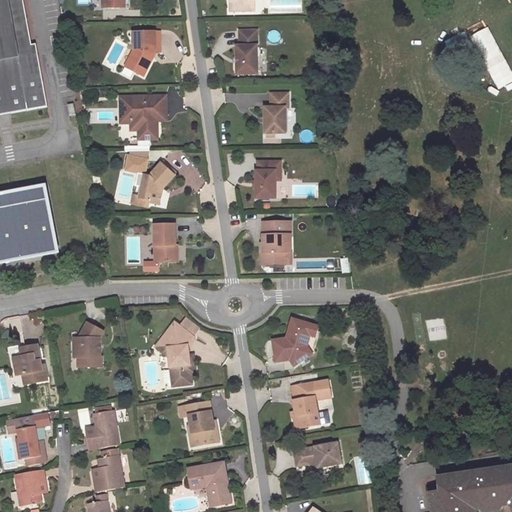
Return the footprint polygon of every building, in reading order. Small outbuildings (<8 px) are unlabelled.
[(0,0),(0,106),(4,106),(4,108),(7,107),(7,105),(11,105),(12,110),(50,104),(39,40),(33,41),(25,0),(0,0)] [(234,0),(235,9),(253,9),(252,0),(234,0)] [(241,75),(263,75),(263,30),(244,30),(244,46),(241,46),(241,75)] [(139,50),(134,61),(142,65),(140,69),(151,74),(157,59),(157,53),(165,52),(165,42),(164,42),(164,31),(139,31),(139,50)] [(132,65),(140,69),(142,65),(134,61),(132,65)] [(268,108),(269,135),(289,135),(289,109),(293,109),(293,95),(275,95),(275,108),(268,108)] [(136,118),(143,118),(154,118),(155,125),(162,125),(162,121),(162,116),(171,116),(171,96),(126,96),(126,111),(136,111),(136,118)] [(162,128),(162,125),(155,125),(154,118),(143,118),(143,128),(162,128)] [(133,146),(148,146),(148,140),(135,140),(135,133),(133,133),(133,146)] [(178,174),(167,162),(152,176),(147,174),(141,196),(151,199),(152,202),(160,204),(165,188),(178,174)] [(279,174),(285,174),(284,163),(261,163),(261,179),(259,179),(260,198),(279,199),(279,181),(279,174)] [(297,199),(314,196),(312,184),(295,187),(297,199)] [(0,261),(61,249),(50,197),(47,197),(44,185),(0,193),(0,261)] [(267,223),(267,232),(270,232),(270,240),(268,240),(268,264),(290,263),(289,252),(295,252),(294,223),(267,223)] [(177,224),(156,224),(157,262),(181,261),(180,244),(178,244),(177,224)] [(295,318),(290,337),(293,337),(292,342),(281,344),(281,347),(278,348),(279,360),(293,358),(297,364),(309,357),(304,349),(309,345),(312,333),(315,324),(295,318)] [(189,363),(188,354),(187,343),(193,335),(175,320),(156,345),(169,355),(171,366),(175,366),(178,384),(192,382),(191,373),(196,373),(195,362),(189,363)] [(78,337),(76,337),(77,356),(77,366),(97,365),(97,355),(99,355),(99,349),(97,349),(97,343),(99,344),(99,336),(102,330),(86,322),(79,335),(78,337)] [(276,339),(278,348),(281,347),(281,344),(292,342),(293,337),(290,337),(276,339)] [(26,354),(21,355),(13,356),(16,374),(23,373),(25,383),(47,379),(44,364),(41,364),(38,344),(25,346),(26,354)] [(309,357),(314,353),(309,345),(304,349),(309,357)] [(296,399),(298,410),(299,416),(301,427),(323,423),(319,399),(335,396),(332,379),(295,385),(297,398),(296,399)] [(191,415),(193,423),(195,423),(196,432),(200,431),(202,443),(222,439),(220,428),(218,428),(213,400),(182,405),(183,416),(191,415)] [(96,412),(98,424),(99,432),(88,434),(90,448),(121,443),(116,409),(96,412)] [(31,415),(6,419),(9,432),(18,431),(22,458),(25,457),(29,457),(30,463),(42,461),(41,455),(46,454),(44,444),(38,445),(37,440),(35,425),(33,426),(31,415)] [(190,445),(202,443),(200,431),(196,432),(195,423),(193,423),(187,424),(190,445)] [(99,432),(98,424),(87,426),(88,434),(99,432)] [(296,467),(309,465),(317,464),(317,469),(344,464),(340,442),(293,450),(296,467)] [(101,475),(93,477),(95,491),(125,486),(118,447),(105,449),(106,454),(102,455),(102,457),(98,458),(99,467),(101,475)] [(358,485),(371,483),(368,458),(356,460),(358,485)] [(188,485),(208,483),(213,482),(215,492),(210,493),(212,501),(233,498),(226,460),(186,466),(188,485)] [(317,464),(309,465),(311,478),(319,476),(317,469),(317,464)] [(41,500),(39,490),(38,482),(46,481),(43,466),(15,472),(20,503),(41,500)] [(91,468),(93,477),(101,475),(99,467),(91,468)] [(481,511),(482,511),(488,509),(491,511),(493,511),(506,510),(508,507),(511,505),(511,468),(444,479),(445,491),(436,492),(439,509),(441,509),(441,511),(481,511)] [(424,481),(425,491),(433,490),(432,479),(424,481)] [(38,482),(39,490),(47,489),(46,481),(38,482)] [(111,511),(108,493),(88,496),(90,511),(111,511)]
